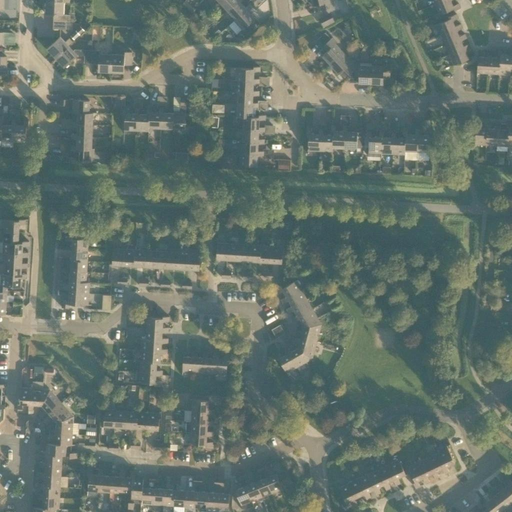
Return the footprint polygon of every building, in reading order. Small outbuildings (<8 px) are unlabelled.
[(239,0),(238,0),(221,0),(220,2),(228,10),(239,0)] [(247,9),(245,7),(240,2),(242,0),(238,0),(239,0),(228,10),(236,19),(247,9)] [(329,0),(311,0),(313,6),(319,4),(321,11),(334,7),(332,0),(329,1),(329,0)] [(453,6),(451,0),(450,0),(445,0),(435,5),(439,14),(436,16),(454,9),(454,10),(460,8),(459,3),(453,6)] [(63,15),(64,2),(46,1),(46,14),(53,14),(53,22),(66,22),(70,22),(70,15),(63,15)] [(185,1),(181,5),(189,14),(193,9),(185,1)] [(242,30),(255,18),(248,11),(253,7),(250,3),(245,7),(247,9),(236,19),(234,21),(242,30)] [(335,22),(330,12),(319,18),(323,28),(335,22)] [(455,26),(453,21),(458,18),(456,14),(450,16),(451,18),(433,26),(434,26),(437,25),(441,34),(456,28),(455,26)] [(245,29),(249,34),(258,25),(253,21),(245,29)] [(73,42),(72,41),(87,28),(83,24),(70,35),(71,36),(65,42),(60,36),(47,48),(56,58),(69,46),(73,42)] [(460,38),(459,36),(457,31),(462,28),(461,24),(455,26),(456,28),(441,34),(445,44),(460,38)] [(218,34),(214,29),(208,34),(213,39),(218,34)] [(326,34),(319,40),(324,45),(323,46),(327,51),(322,56),(331,65),(343,53),(335,44),(337,43),(332,37),(331,39),(326,34)] [(464,48),(463,46),(461,41),(467,38),(465,34),(459,36),(460,38),(445,44),(449,54),(464,48)] [(451,66),(469,59),(465,50),(471,48),(469,44),(463,46),(464,48),(449,54),(454,65),(450,66),(451,66)] [(91,63),(92,50),(92,45),(88,45),(88,50),(75,50),(74,51),(69,46),(56,58),(64,67),(77,56),(84,56),(84,63),(91,63)] [(503,55),(503,49),(498,48),(498,55),(500,55),(499,58),(492,58),(489,57),(488,74),(499,74),(501,54),(503,55)] [(511,55),(511,49),(509,49),(509,55),(503,55),(501,54),(499,74),(510,75),(510,71),(511,55)] [(111,72),(112,54),(99,54),(99,51),(92,50),(91,63),(99,64),(98,72),(111,72)] [(492,58),(492,51),(487,51),(487,57),(478,57),(477,76),(477,73),(488,74),(489,57),(492,58)] [(131,65),(132,52),(125,52),(125,55),(112,54),(111,72),(124,73),(124,65),(131,65)] [(350,76),(356,63),(353,60),(351,62),(343,53),(331,65),(339,74),(344,69),(350,76)] [(371,83),(371,66),(360,65),(360,63),(356,63),(350,76),(359,76),(358,83),(371,83)] [(390,78),(390,64),(383,64),(383,66),(371,66),(371,83),(383,84),(383,77),(390,78)] [(260,71),(260,67),(253,66),(253,68),(236,68),(236,80),(253,81),(253,78),(254,71),(260,71)] [(259,83),(259,79),(253,78),(253,81),(236,80),(235,92),(238,92),(253,93),(253,90),(253,83),(259,83)] [(259,95),(259,91),(253,90),(253,93),(238,92),(237,104),(252,105),(252,102),(253,95),(259,95)] [(116,97),(115,107),(124,107),(124,97),(116,97)] [(136,97),(136,107),(145,107),(145,97),(136,97)] [(185,127),(186,98),(181,98),(180,111),(173,111),(173,113),(173,127),(185,127)] [(89,112),(90,100),(60,99),(60,105),(73,106),(73,112),(78,112),(89,113),(89,112)] [(258,110),(258,103),(252,102),(252,105),(237,104),(237,116),(244,117),(252,117),(259,117),(259,115),(260,110),(258,110)] [(161,113),(159,112),(152,112),(152,106),(147,106),(147,112),(149,113),(149,114),(149,128),(161,129),(161,113)] [(173,113),(164,113),(164,107),(159,106),(159,112),(161,113),(161,129),(173,129),(173,127),(173,113)] [(137,114),(135,114),(128,113),(128,107),(123,107),(123,114),(125,114),(124,130),(137,130),(137,114)] [(149,114),(140,114),(140,108),(135,108),(135,114),(137,114),(137,130),(149,131),(149,128),(149,114)] [(93,113),(89,112),(89,113),(78,112),(78,122),(72,122),(72,126),(78,127),(78,124),(93,125),(93,113)] [(265,115),(259,115),(259,117),(252,117),(244,117),(244,129),(259,129),(259,127),(259,120),(265,120),(265,115)] [(16,125),(17,120),(17,119),(14,119),(12,119),(12,125),(2,125),(2,136),(1,136),(1,140),(1,141),(13,141),(14,125),(16,125)] [(28,126),(29,120),(24,120),(24,126),(16,125),(14,125),(13,141),(26,142),(26,126),(28,126)] [(511,126),(511,120),(507,120),(506,127),(508,127),(508,130),(500,129),(498,129),(497,146),(509,146),(510,126),(511,126)] [(489,129),(490,123),(485,122),(485,128),(476,128),(475,148),(475,144),(487,145),(488,129),(489,129)] [(381,137),(379,137),(372,137),(372,123),(366,123),(366,137),(369,137),(368,153),(380,153),(381,137)] [(500,129),(500,123),(496,123),(495,129),(489,129),(488,129),(487,145),(497,146),(498,129),(500,129)] [(92,137),(93,125),(78,124),(78,127),(77,134),(71,134),(71,138),(77,139),(77,136),(92,137)] [(345,131),(343,131),(335,131),(336,125),(331,125),(331,131),(333,131),(333,135),(332,148),(333,148),(344,149),(345,131)] [(357,149),(357,132),(347,132),(348,126),(343,125),(343,131),(345,131),(344,149),(357,149)] [(265,132),(265,127),(259,127),(259,129),(244,129),(243,140),(258,141),(258,139),(258,132),(265,132)] [(321,134),(319,134),(311,134),(311,128),(307,128),(306,134),(309,134),(308,150),(320,151),(321,134)] [(333,135),(323,134),(323,129),(319,128),(319,134),(321,134),(320,151),(332,151),(333,148),(332,148),(333,135)] [(417,135),(415,134),(408,134),(408,128),(403,128),(403,134),(405,135),(405,138),(405,151),(417,152),(417,135)] [(429,152),(430,135),(420,135),(420,129),(415,128),(415,134),(417,135),(417,152),(429,152)] [(393,138),(391,137),(384,137),(384,131),(379,131),(379,137),(381,137),(380,153),(393,154),(393,138)] [(405,138),(396,138),(396,132),(391,131),(391,137),(393,138),(393,154),(405,154),(405,151),(405,138)] [(92,149),(92,137),(77,136),(77,139),(77,146),(71,146),(71,150),(77,151),(77,148),(92,149)] [(264,144),(264,139),(258,139),(258,141),(243,140),(241,140),(240,152),(258,153),(258,151),(258,144),(264,144)] [(94,149),(92,149),(77,148),(77,151),(76,158),(70,158),(70,162),(77,163),(77,161),(93,161),(94,149)] [(263,156),(264,151),(258,151),(258,153),(240,152),(240,165),(257,165),(257,156),(263,156)] [(53,161),(62,161),(63,154),(53,153),(53,161)] [(289,161),(278,161),(278,169),(289,169),(289,161)] [(26,224),(26,220),(26,219),(19,219),(19,221),(1,220),(4,220),(4,231),(19,232),(20,224),(26,224)] [(19,243),(19,232),(4,231),(3,242),(23,243),(23,246),(29,246),(29,242),(23,241),(23,243),(19,243)] [(92,240),(92,239),(73,238),(73,236),(67,236),(66,240),(73,241),(72,249),(88,250),(89,239),(92,240)] [(228,259),(229,243),(218,243),(218,239),(217,259),(228,259)] [(29,252),(22,252),(23,246),(23,243),(3,242),(2,253),(6,253),(22,254),(22,257),(28,257),(29,252)] [(238,260),(239,244),(229,243),(228,259),(238,260)] [(282,263),(284,243),(283,243),(283,247),(272,246),(271,262),(282,263)] [(249,261),(250,245),(239,244),(238,260),(249,261)] [(260,261),(261,245),(250,245),(249,261),(260,261)] [(271,262),(272,246),(261,245),(260,261),(271,262)] [(199,270),(201,246),(200,250),(189,249),(188,269),(199,270)] [(124,265),(125,249),(113,248),(112,264),(124,265)] [(88,261),(88,250),(72,249),(71,260),(88,261)] [(134,266),(135,250),(125,249),(124,265),(134,266)] [(188,269),(189,249),(178,249),(178,252),(177,268),(188,269)] [(145,266),(146,250),(135,250),(134,266),(145,266)] [(156,267),(157,251),(146,250),(145,266),(156,267)] [(167,268),(168,252),(157,251),(156,267),(167,268)] [(178,252),(168,252),(167,268),(177,268),(178,252)] [(22,263),(22,257),(22,254),(6,253),(5,264),(22,265),(21,268),(28,268),(28,263),(22,263)] [(87,272),(88,261),(71,260),(71,271),(87,272)] [(21,274),(21,268),(22,265),(5,264),(5,274),(21,275),(21,278),(27,279),(27,274),(21,274)] [(86,283),(86,282),(87,272),(71,271),(70,282),(86,283)] [(5,274),(1,274),(0,291),(0,292),(7,293),(7,290),(7,286),(20,287),(21,278),(21,275),(5,274)] [(302,289),(297,281),(300,279),(300,278),(283,288),(282,287),(276,290),(278,294),(284,291),(287,296),(287,298),(302,289)] [(90,282),(86,282),(86,283),(70,282),(69,292),(89,294),(90,282)] [(293,307),(307,299),(302,289),(287,298),(287,296),(281,299),(284,303),(289,300),(292,306),(293,307)] [(14,295),(14,291),(7,290),(7,293),(0,292),(0,291),(0,302),(6,303),(6,301),(6,295),(14,295)] [(88,304),(89,294),(69,292),(69,301),(63,301),(62,307),(69,308),(69,304),(92,305),(92,304),(88,304)] [(106,294),(106,308),(114,308),(114,294),(106,294)] [(298,316),(313,308),(307,299),(293,307),(292,306),(287,309),(289,313),(294,310),(297,315),(298,316)] [(13,306),(13,301),(6,301),(6,303),(0,302),(0,314),(5,315),(6,306),(13,306)] [(304,327),(319,318),(313,308),(298,316),(297,315),(292,318),(294,322),(300,319),(304,327)] [(169,321),(169,317),(163,316),(162,318),(143,317),(147,317),(146,328),(162,329),(163,327),(163,321),(169,321)] [(317,342),(322,324),(319,318),(304,327),(301,337),(317,342)] [(168,332),(169,327),(163,327),(162,329),(146,328),(145,338),(162,340),(162,338),(162,332),(168,332)] [(279,334),(280,332),(272,329),(277,338),(281,336),(279,334)] [(312,359),(317,342),(301,337),(298,348),(306,362),(312,359)] [(168,343),(168,338),(162,338),(162,340),(145,338),(142,338),(141,349),(161,351),(161,349),(162,343),(168,343)] [(306,362),(298,348),(291,352),(287,347),(283,349),(286,354),(288,354),(296,368),(306,362)] [(167,354),(167,349),(161,349),(161,351),(141,349),(140,361),(157,362),(160,362),(161,353),(167,354)] [(196,357),(197,351),(193,351),(192,357),(183,356),(182,375),(183,372),(194,372),(195,357),(196,357)] [(208,358),(208,352),(203,352),(203,358),(196,357),(195,357),(194,372),(205,373),(206,358),(208,358)] [(218,358),(219,353),(214,352),(214,358),(208,358),(206,358),(205,373),(215,374),(216,358),(218,358)] [(288,354),(286,354),(281,358),(278,352),(272,356),(275,362),(279,360),(289,376),(288,373),(296,368),(288,354)] [(229,360),(230,353),(225,353),(225,359),(218,358),(216,358),(215,374),(226,375),(226,378),(228,360),(229,360)] [(156,370),(157,362),(140,361),(140,372),(156,373),(156,375),(162,375),(162,370),(156,370)] [(155,381),(156,375),(156,373),(140,372),(139,382),(136,382),(155,383),(155,385),(161,386),(162,381),(155,381)] [(32,404),(33,388),(21,387),(21,384),(20,403),(18,403),(18,410),(22,410),(23,404),(29,404),(32,404)] [(116,397),(117,387),(115,387),(104,396),(116,397)] [(42,405),(43,388),(33,388),(32,404),(29,404),(29,410),(33,410),(34,404),(42,405)] [(50,413),(62,403),(50,389),(43,388),(42,405),(50,413)] [(214,414),(214,410),(208,409),(209,400),(189,399),(192,400),(192,410),(208,411),(208,414),(214,414)] [(73,423),(73,416),(62,403),(50,413),(57,421),(57,422),(73,423)] [(115,427),(116,410),(105,410),(105,406),(104,426),(115,427)] [(126,427),(127,411),(116,410),(115,427),(126,427)] [(159,429),(160,410),(159,410),(159,413),(148,412),(147,429),(159,429)] [(208,420),(208,414),(208,411),(192,410),(191,421),(207,422),(207,425),(213,425),(214,420),(208,420)] [(137,428),(138,412),(127,411),(126,427),(137,428)] [(147,429),(148,412),(138,412),(137,428),(147,429)] [(87,423),(95,423),(95,414),(87,414),(87,423)] [(207,425),(207,422),(191,421),(191,422),(187,422),(186,432),(190,432),(207,433),(207,436),(212,436),(213,431),(207,431),(207,425)] [(78,434),(79,424),(73,423),(57,422),(56,430),(50,429),(50,435),(56,435),(56,433),(72,434),(78,434)] [(206,441),(207,436),(207,433),(190,432),(190,443),(186,443),(205,444),(205,446),(212,446),(212,442),(206,441)] [(72,444),(72,434),(56,433),(56,435),(55,443),(72,444)] [(71,452),(71,445),(47,443),(46,451),(46,453),(70,454),(70,452),(71,452)] [(450,472),(447,466),(455,463),(447,445),(446,445),(448,448),(437,453),(444,468),(443,469),(445,474),(450,472)] [(70,454),(46,453),(46,456),(45,462),(39,461),(39,466),(45,467),(45,465),(61,465),(62,455),(70,455),(69,457),(81,458),(81,453),(71,452),(70,452),(70,454)] [(437,471),(443,469),(444,468),(437,453),(428,458),(435,472),(433,473),(435,479),(440,477),(437,471)] [(427,476),(433,473),(435,472),(428,458),(418,462),(425,477),(423,478),(426,483),(430,481),(427,476)] [(408,467),(409,467),(407,463),(402,466),(399,459),(389,464),(396,478),(398,478),(410,472),(411,472),(408,467)] [(418,480),(423,478),(425,477),(418,462),(409,467),(408,467),(411,472),(410,472),(415,481),(413,482),(416,488),(420,486),(418,480)] [(400,483),(398,478),(396,478),(389,464),(380,469),(386,483),(388,482),(393,480),(396,485),(400,483)] [(61,476),(61,465),(45,465),(45,467),(45,473),(39,472),(38,477),(44,477),(44,476),(61,476)] [(100,475),(98,475),(92,475),(92,469),(88,468),(87,475),(85,475),(84,490),(88,491),(87,494),(88,494),(88,497),(99,497),(99,491),(100,475)] [(110,492),(111,476),(103,476),(103,469),(99,469),(98,475),(100,475),(99,491),(110,492)] [(391,488),(388,482),(386,483),(380,469),(370,473),(377,488),(378,487),(384,484),(386,490),(391,488)] [(124,477),(125,471),(120,470),(119,477),(111,476),(110,492),(121,493),(122,477),(124,477)] [(135,478),(136,472),(131,471),(130,478),(124,477),(122,477),(121,493),(131,494),(131,501),(129,501),(127,511),(133,511),(134,503),(134,502),(132,501),(133,478),(135,478)] [(279,475),(283,486),(292,482),(288,471),(279,475)] [(381,493),(378,487),(377,488),(370,473),(360,478),(367,492),(369,492),(374,489),(377,495),(381,493)] [(266,478),(272,493),(282,489),(283,492),(276,474),(266,478)] [(67,488),(67,477),(61,476),(44,476),(44,477),(44,484),(38,483),(38,488),(44,488),(44,486),(60,487),(67,488)] [(511,483),(511,481),(511,480),(509,477),(505,480),(509,485),(504,488),(502,489),(511,501),(511,483)] [(141,503),(143,478),(135,478),(133,478),(132,501),(134,502),(134,503),(141,503)] [(152,504),(153,488),(143,487),(143,478),(141,503),(141,507),(141,503),(152,504)] [(261,497),(272,493),(266,478),(255,482),(261,497)] [(371,497),(369,492),(367,492),(360,478),(350,483),(357,497),(364,494),(367,499),(371,497)] [(251,501),(261,497),(255,482),(245,486),(251,501)] [(349,501),(357,497),(350,483),(340,487),(338,484),(346,502),(343,503),(345,509),(352,506),(349,501)] [(511,501),(502,489),(504,488),(500,484),(497,486),(500,491),(496,495),(494,496),(504,509),(511,502),(511,501)] [(59,498),(60,487),(44,486),(44,488),(43,494),(37,494),(37,499),(43,499),(43,497),(59,498)] [(245,486),(235,490),(243,510),(254,506),(251,501),(245,486)] [(163,505),(164,489),(153,488),(152,504),(163,505)] [(174,506),(175,489),(164,489),(163,505),(174,506)] [(185,507),(186,490),(175,489),(174,506),(185,507)] [(195,508),(197,491),(186,490),(185,507),(195,508)] [(494,496),(496,495),(492,490),(488,493),(492,498),(487,502),(485,503),(492,511),(500,511),(504,509),(494,496)] [(206,508),(207,492),(197,491),(195,508),(206,508)] [(207,511),(216,511),(218,493),(207,492),(206,508),(205,511),(207,511)] [(228,511),(229,494),(218,493),(216,511),(228,511)] [(59,509),(59,498),(43,497),(43,499),(43,507),(43,508),(59,509)] [(492,511),(485,503),(487,502),(483,497),(480,500),(484,505),(485,504),(488,508),(483,511),(492,511)]
